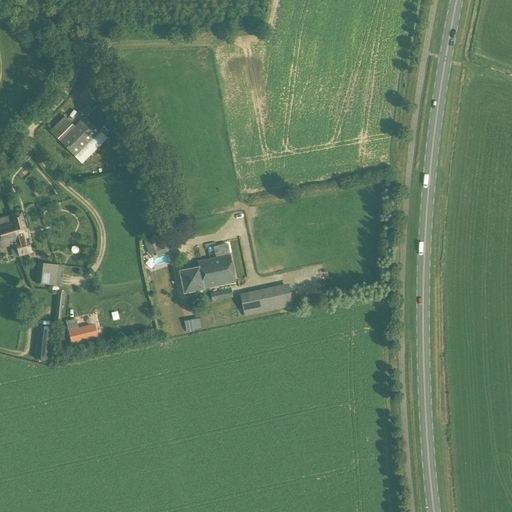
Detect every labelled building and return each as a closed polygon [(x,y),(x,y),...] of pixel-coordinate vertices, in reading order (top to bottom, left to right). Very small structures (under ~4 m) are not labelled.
[(101,130),(111,119),(98,105),(76,126),(65,116),(51,131),(61,141),(75,156),(101,130)] [(117,126),(112,122),(104,130),(109,134),(117,126)] [(21,213),(0,218),(0,239),(2,247),(14,243),(16,247),(18,246),(20,255),(32,252),(28,238),(21,213)] [(158,258),(170,254),(166,242),(154,246),(158,258)] [(207,272),(210,287),(236,281),(230,255),(211,259),(213,271),(207,272)] [(185,293),(210,287),(207,272),(213,271),(211,259),(199,262),(200,267),(180,272),(185,293)] [(57,286),(59,265),(37,263),(35,284),(57,286)] [(244,317),(293,306),(288,285),(240,295),(244,317)] [(24,313),(30,291),(17,287),(14,297),(17,298),(13,310),(24,313)] [(212,302),(233,298),(231,289),(210,293),(212,302)] [(61,322),(64,293),(57,293),(55,322),(61,322)] [(50,321),(38,320),(36,352),(48,353),(50,321)] [(76,323),(67,324),(71,346),(95,341),(92,329),(78,332),(76,323)]
